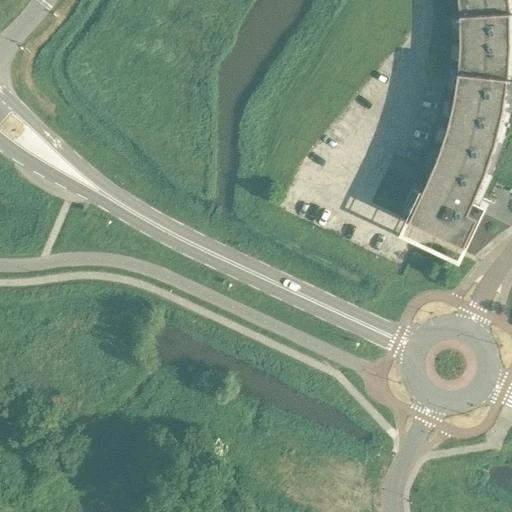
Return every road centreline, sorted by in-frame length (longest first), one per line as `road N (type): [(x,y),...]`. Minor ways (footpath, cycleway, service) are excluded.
road 1 (unknown): [(419,0),(415,36),(391,98),(332,177),(344,208),(390,229)]
road 2 (unclassified): [(100,192),(342,314)]
road 3 (unclassified): [(100,192),(0,90)]
road 4 (residential): [(395,511),(410,445),(432,398)]
